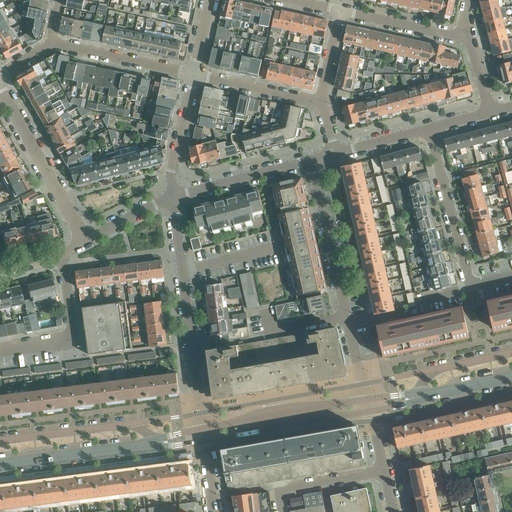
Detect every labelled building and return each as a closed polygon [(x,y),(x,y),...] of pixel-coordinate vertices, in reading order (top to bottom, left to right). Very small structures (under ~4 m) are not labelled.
[(29,8),(47,12),(47,8),(48,8),(49,4),(48,3),(49,2),(36,0),(30,0),(30,4),(24,3),(23,7),(29,8)] [(66,0),(65,6),(82,10),(84,0),(83,0),(66,0)] [(191,1),(191,0),(180,0),(180,6),(179,10),(189,12),(190,7),(193,8),(194,2),(191,1)] [(230,32),(230,28),(233,19),(237,1),(233,0),(223,0),(220,16),(228,18),(226,27),(218,26),(217,31),(229,34),(230,32)] [(237,1),(233,19),(237,20),(235,25),(240,27),(242,21),(246,3),(243,2),(243,1),(237,0),(238,1),(237,1)] [(418,8),(419,9),(420,0),(409,0),(408,6),(413,7),(413,8),(418,10),(418,8)] [(420,0),(419,9),(423,10),(423,11),(429,12),(429,11),(431,0),(420,0)] [(431,0),(429,11),(434,12),(434,13),(439,14),(439,13),(440,13),(442,0),(431,0)] [(442,0),(440,13),(445,14),(444,16),(450,17),(450,15),(451,16),(452,15),(454,15),(455,9),(453,9),(454,0),(442,0)] [(480,0),(480,1),(482,7),(481,7),(482,13),(483,12),(499,9),(498,2),(498,0),(480,0)] [(246,3),(242,21),(246,22),(245,28),(249,29),(251,23),(255,5),(252,4),(252,3),(247,2),(247,3),(246,3)] [(255,5),(251,23),(255,24),(254,30),(258,31),(264,7),(260,6),(260,5),(256,4),(256,5),(255,5)] [(264,7),(258,31),(263,32),(264,26),(269,27),(273,9),(269,8),(270,7),(265,6),(265,7),(264,7)] [(20,11),(23,16),(45,21),(46,17),(47,17),(47,14),(46,13),(47,12),(29,8),(28,13),(20,11)] [(499,9),(483,12),(484,17),(483,17),(485,23),(486,23),(502,19),(499,9)] [(81,38),(85,22),(79,21),(81,12),(76,10),(74,16),(74,20),(70,36),(75,37),(75,38),(80,39),(81,38)] [(289,30),(293,13),(292,13),(292,12),(287,11),(287,12),(282,11),(282,12),(276,11),(271,31),(281,33),(282,28),(289,30)] [(301,33),(305,16),(304,16),(304,15),(299,13),(298,14),(293,13),(289,30),(301,33)] [(45,21),(23,16),(27,23),(25,24),(29,32),(32,31),(38,41),(43,38),(46,21),(45,21)] [(313,35),(317,18),(315,18),(315,17),(310,16),(310,17),(305,16),(301,33),(313,35)] [(70,36),(74,20),(63,17),(59,33),(60,34),(62,35),(65,36),(66,35),(70,36)] [(327,21),(327,20),(321,18),(321,20),(317,18),(313,35),(324,38),(328,21),(327,21)] [(0,36),(12,30),(9,25),(11,24),(8,19),(0,23),(0,36)] [(502,19),(486,23),(487,28),(486,28),(487,33),(488,33),(505,29),(502,19)] [(94,23),(85,21),(85,22),(81,38),(82,38),(83,40),(86,41),(88,40),(91,40),(94,23)] [(94,23),(91,40),(94,41),(95,42),(97,43),(98,42),(100,42),(103,26),(94,23)] [(355,44),(359,28),(354,27),(354,26),(349,24),(348,26),(344,42),(355,44)] [(188,28),(176,25),(174,32),(187,35),(188,28)] [(106,26),(102,43),(112,45),(116,28),(106,26)] [(116,28),(112,45),(121,47),(125,30),(126,28),(117,26),(116,28)] [(355,44),(354,47),(361,48),(360,56),(363,57),(365,47),(369,30),(365,29),(365,28),(360,27),(359,28),(355,44)] [(14,28),(12,30),(0,36),(0,47),(1,47),(2,48),(19,39),(14,28)] [(370,31),(369,30),(365,47),(376,49),(380,33),(375,32),(376,30),(370,29),(370,31)] [(505,29),(488,33),(489,38),(488,38),(490,44),(491,43),(507,39),(505,29)] [(125,30),(121,47),(131,49),(134,32),(125,30)] [(28,33),(23,36),(25,39),(26,40),(29,46),(38,41),(32,31),(29,32),(28,33)] [(214,42),(219,43),(220,40),(229,42),(230,37),(231,34),(229,34),(217,31),(214,42)] [(134,32),(131,49),(140,51),(144,34),(134,32)] [(380,33),(376,49),(388,52),(391,35),(386,34),(386,33),(381,32),(381,33),(380,33)] [(144,34),(140,51),(150,53),(153,36),(144,34)] [(392,35),(391,35),(388,52),(398,54),(402,38),(397,36),(397,35),(392,34),(392,35)] [(153,36),(150,53),(159,56),(163,39),(153,36)] [(223,52),(220,68),(221,68),(222,70),(225,71),(226,70),(230,70),(236,38),(235,38),(231,37),(228,53),(223,52)] [(402,38),(398,54),(409,57),(413,40),(408,39),(408,38),(404,37),(404,38),(402,38)] [(236,38),(230,70),(233,71),(234,73),(236,73),(238,72),(239,72),(243,56),(238,55),(241,44),(240,44),(242,39),(237,38),(236,38)] [(22,44),(19,39),(2,48),(4,52),(4,54),(5,57),(7,57),(7,58),(23,50),(20,45),(22,44)] [(163,39),(159,56),(168,58),(172,41),(163,39)] [(413,40),(409,57),(419,59),(423,42),(418,41),(419,40),(413,39),(413,40)] [(491,43),(494,56),(510,52),(507,39),(491,43)] [(172,41),(168,58),(178,60),(180,50),(183,51),(184,44),(181,43),(172,41)] [(243,56),(239,72),(240,73),(241,74),(244,75),(245,74),(248,75),(254,47),(255,42),(250,41),(247,57),(243,56)] [(430,61),(434,45),(429,44),(429,43),(424,41),(424,43),(423,42),(419,59),(430,61)] [(220,68),(223,52),(224,50),(218,49),(219,43),(214,42),(209,66),(215,67),(216,69),(218,69),(219,68),(220,68)] [(254,47),(248,75),(252,75),(252,77),(255,78),(257,77),(258,77),(261,60),(257,59),(260,43),(255,42),(254,47)] [(310,44),(309,52),(320,54),(322,47),(310,44)] [(434,45),(430,61),(441,64),(443,53),(445,47),(440,46),(440,45),(435,44),(434,45)] [(459,56),(443,53),(441,64),(457,67),(458,63),(459,63),(460,57),(459,57),(459,56)] [(308,54),(307,59),(314,61),(313,64),(318,65),(320,57),(308,54)] [(356,68),(359,58),(342,54),(341,59),(340,59),(339,64),(340,64),(340,65),(356,68)] [(501,74),(503,83),(505,83),(505,84),(511,82),(510,81),(511,80),(511,68),(511,63),(510,59),(508,54),(503,56),(505,65),(497,67),(499,74),(501,74)] [(62,78),(65,79),(69,62),(70,58),(55,55),(47,59),(53,72),(63,74),(62,78)] [(260,76),(266,77),(266,79),(271,80),(271,81),(276,82),(276,81),(277,81),(281,64),(275,63),(275,60),(264,58),(260,76)] [(50,69),(45,61),(37,65),(16,77),(21,85),(22,85),(50,69)] [(282,61),(281,64),(277,81),(283,83),(282,84),(287,85),(288,84),(289,84),(293,67),(288,66),(289,62),(282,61)] [(71,63),(69,62),(65,79),(64,84),(68,85),(69,79),(74,80),(77,64),(76,62),(73,62),(71,63)] [(78,64),(77,64),(74,80),(79,82),(78,86),(82,88),(87,66),(84,65),(83,64),(80,63),(78,64)] [(400,63),(398,71),(404,72),(406,65),(400,63)] [(354,79),(356,68),(340,65),(339,69),(338,69),(336,75),(337,75),(337,76),(354,79)] [(89,67),(87,66),(82,88),(87,89),(88,83),(92,84),(96,68),(95,68),(94,66),(91,66),(89,67)] [(304,70),(300,87),(306,88),(305,89),(311,90),(311,89),(312,89),(316,72),(309,71),(310,67),(305,66),(304,70)] [(96,91),(100,92),(105,70),(102,69),(101,68),(98,67),(96,68),(92,84),(97,85),(96,91)] [(293,67),(289,84),(294,85),(294,86),(299,88),(300,86),(300,87),(304,70),(293,67)] [(50,69),(22,85),(23,87),(23,89),(24,92),(26,92),(26,93),(42,84),(40,80),(52,73),(50,69)] [(108,71),(105,70),(100,92),(105,93),(106,88),(110,88),(110,89),(114,72),(112,71),(111,70),(109,70),(108,71)] [(118,95),(123,74),(120,73),(119,71),(116,70),(114,72),(110,89),(110,88),(108,96),(118,98),(118,95)] [(472,91),(469,79),(466,71),(452,75),(452,78),(457,95),(458,95),(458,96),(464,95),(463,93),(472,91)] [(126,74),(123,74),(118,95),(122,96),(123,91),(128,92),(132,76),(131,75),(130,74),(127,73),(126,74)] [(135,100),(137,94),(141,78),(138,77),(137,75),(134,75),(133,76),(132,76),(128,92),(132,93),(131,99),(135,100)] [(358,80),(354,79),(337,76),(336,80),(335,80),(334,85),(335,85),(335,87),(351,90),(352,85),(357,86),(358,80)] [(141,78),(137,94),(135,100),(135,103),(139,104),(141,95),(146,96),(150,80),(149,79),(148,78),(145,77),(144,78),(141,78)] [(151,85),(177,91),(178,88),(180,87),(180,84),(179,83),(179,82),(162,78),(161,82),(156,81),(156,82),(152,81),(151,85)] [(452,78),(441,81),(446,98),(447,98),(447,99),(452,98),(452,97),(457,95),(452,78)] [(42,84),(26,93),(27,93),(26,95),(28,98),(29,98),(31,101),(59,85),(57,81),(44,88),(42,84)] [(446,98),(441,81),(430,84),(435,101),(436,101),(436,102),(441,101),(441,99),(445,98),(446,98)] [(430,84),(420,87),(424,104),(425,104),(425,105),(430,103),(430,102),(435,101),(430,84)] [(35,108),(36,109),(51,100),(49,96),(61,89),(59,85),(31,101),(33,104),(32,105),(34,108),(35,108)] [(158,96),(175,100),(175,99),(177,98),(178,95),(176,94),(177,91),(151,85),(150,90),(159,92),(158,96)] [(235,109),(238,95),(232,93),(231,98),(222,96),(223,91),(205,87),(205,88),(204,89),(203,92),(204,93),(203,97),(228,102),(226,107),(235,109)] [(424,104),(420,87),(409,90),(413,107),(414,107),(414,108),(419,106),(419,105),(424,104)] [(351,92),(338,89),(336,95),(348,98),(352,97),(351,92)] [(409,90),(398,93),(402,110),(403,110),(403,111),(409,109),(408,108),(413,107),(409,90)] [(402,110),(398,93),(387,96),(392,113),(392,114),(398,112),(397,111),(402,110)] [(250,97),(240,95),(235,118),(245,120),(247,110),(248,110),(252,111),(255,99),(250,97)] [(147,103),(173,109),(174,106),(175,105),(176,102),(175,101),(175,100),(158,96),(157,101),(148,99),(147,103)] [(387,96),(376,99),(380,116),(381,115),(381,117),(387,115),(387,114),(392,113),(387,96)] [(39,114),(40,117),(68,102),(66,97),(53,105),(51,100),(36,109),(36,110),(35,111),(37,114),(39,114)] [(228,102),(203,97),(203,100),(201,101),(200,104),(201,105),(201,106),(219,110),(220,105),(226,107),(228,102)] [(79,98),(79,99),(77,105),(77,107),(84,109),(86,99),(79,98)] [(380,116),(376,99),(365,102),(370,118),(370,120),(376,118),(375,117),(380,116)] [(68,102),(40,117),(42,120),(41,122),(43,124),(44,124),(45,126),(45,125),(60,117),(58,113),(71,106),(68,102)] [(365,102),(354,105),(358,122),(359,121),(360,121),(360,122),(365,121),(365,120),(370,118),(365,102)] [(154,114),(171,118),(171,117),(173,117),(174,114),(172,112),(173,109),(147,103),(146,108),(155,110),(154,114)] [(284,105),(281,122),(280,123),(285,140),(296,138),(298,128),(302,129),(304,119),(300,118),(302,109),(284,105)] [(358,122),(354,105),(343,108),(343,109),(347,125),(349,124),(349,125),(354,124),(354,123),(358,122)] [(219,110),(201,106),(201,107),(200,107),(198,112),(200,112),(199,116),(227,122),(232,123),(232,119),(218,116),(219,110)] [(77,107),(77,108),(80,112),(82,117),(93,111),(86,109),(77,107)] [(115,107),(115,108),(114,114),(123,116),(125,109),(115,107)] [(77,108),(60,117),(45,125),(47,128),(46,130),(48,133),(50,133),(50,134),(65,126),(63,121),(80,112),(77,108)] [(171,118),(154,114),(145,112),(144,117),(153,119),(152,124),(169,128),(169,126),(171,126),(171,123),(170,121),(171,118)] [(116,115),(109,114),(107,128),(117,129),(118,126),(114,125),(116,115)] [(227,122),(199,116),(198,119),(197,118),(196,124),(197,124),(197,125),(214,129),(216,124),(226,126),(227,122)] [(79,132),(87,128),(95,123),(94,121),(93,122),(91,119),(69,132),(66,128),(51,136),(52,137),(50,138),(53,142),(54,142),(56,145),(79,132)] [(286,144),(285,140),(280,123),(281,122),(271,120),(270,124),(270,125),(275,145),(279,144),(279,146),(286,144)] [(261,122),(260,129),(261,129),(266,149),(273,148),(272,146),(275,145),(270,125),(270,124),(261,122)] [(96,123),(95,123),(87,128),(90,132),(96,128),(96,127),(98,126),(96,123)] [(168,134),(169,130),(137,123),(136,128),(142,130),(142,131),(144,131),(143,135),(146,136),(166,140),(167,139),(168,138),(169,135),(168,134)] [(495,126),(499,138),(511,135),(508,123),(495,126)] [(482,130),(486,142),(499,138),(495,126),(482,130)] [(261,129),(260,129),(252,127),(251,132),(256,150),(259,149),(260,151),(266,149),(261,129)] [(115,131),(108,130),(111,140),(117,138),(115,131)] [(251,132),(242,130),(242,135),(245,150),(247,155),(253,153),(253,151),(256,150),(251,132)] [(469,133),(473,145),(486,142),(482,130),(469,133)] [(60,152),(61,154),(76,145),(73,141),(81,137),(79,132),(56,145),(57,148),(56,149),(59,153),(60,152)] [(216,139),(217,144),(221,159),(238,154),(237,152),(245,150),(242,135),(241,135),(231,133),(231,137),(232,143),(225,142),(224,142),(223,137),(216,139)] [(457,137),(460,149),(473,145),(469,133),(457,137)] [(97,136),(91,139),(93,144),(95,146),(100,143),(100,142),(97,136)] [(457,137),(444,140),(447,152),(460,149),(457,137)] [(218,158),(214,141),(207,142),(206,138),(202,139),(203,144),(207,161),(212,160),(212,161),(218,160),(217,158),(218,158)] [(3,139),(0,140),(0,153),(9,148),(8,148),(9,146),(8,143),(6,143),(3,139)] [(67,165),(77,159),(81,157),(79,152),(93,144),(91,139),(62,155),(64,159),(63,160),(65,165),(67,164),(67,165)] [(166,146),(164,144),(149,148),(154,165),(155,165),(156,166),(159,165),(160,163),(163,162),(162,158),(164,157),(162,150),(165,149),(166,146)] [(194,161),(195,164),(199,163),(199,164),(203,163),(204,162),(207,161),(203,144),(191,147),(192,153),(190,154),(192,161),(194,161)] [(422,159),(422,158),(419,147),(406,150),(409,162),(413,161),(422,159)] [(0,165),(14,158),(14,157),(15,156),(13,153),(11,153),(9,148),(0,153),(0,165)] [(154,165),(149,148),(139,151),(143,168),(144,167),(145,169),(148,168),(149,166),(154,165)] [(409,162),(406,150),(393,154),(396,166),(399,176),(403,175),(404,174),(404,173),(404,172),(402,164),(409,162)] [(143,168),(139,151),(128,153),(131,171),(132,170),(134,171),(137,170),(138,169),(143,168)] [(105,160),(104,160),(109,177),(114,175),(116,176),(119,175),(119,174),(120,173),(117,156),(116,157),(115,152),(103,155),(105,160)] [(131,171),(128,153),(117,156),(120,173),(121,173),(123,174),(126,173),(127,172),(131,171)] [(393,154),(380,157),(383,169),(396,166),(393,154)] [(14,158),(0,165),(0,171),(1,171),(4,177),(20,168),(19,167),(20,165),(18,162),(16,162),(14,158)] [(81,166),(77,159),(67,165),(70,169),(69,172),(71,174),(72,174),(75,181),(76,181),(78,185),(79,186),(87,184),(86,183),(87,183),(82,166),(81,166)] [(104,160),(93,163),(98,180),(103,178),(105,179),(108,179),(109,177),(104,160)] [(93,163),(82,166),(87,183),(92,182),(92,183),(98,181),(98,180),(93,163)] [(350,165),(341,167),(348,197),(368,192),(361,163),(354,164),(350,165)] [(8,187),(25,178),(23,174),(24,172),(22,169),(20,169),(20,168),(4,177),(1,178),(7,188),(8,187)] [(475,168),(463,172),(464,179),(462,179),(465,190),(481,186),(478,175),(477,175),(475,168)] [(415,174),(412,175),(412,176),(414,182),(429,177),(427,171),(415,174)] [(401,185),(414,182),(412,176),(399,179),(401,185)] [(27,178),(26,178),(25,178),(8,187),(14,197),(31,188),(28,183),(29,182),(27,178)] [(277,209),(281,208),(282,214),(278,215),(296,296),(327,289),(309,208),(305,209),(303,203),(307,202),(305,194),(304,195),(302,186),(303,185),(302,178),(271,184),(277,209)] [(407,186),(410,198),(425,194),(424,190),(425,190),(423,183),(422,183),(422,182),(407,186)] [(481,186),(465,190),(465,191),(463,191),(465,198),(467,197),(468,201),(484,197),(481,186)] [(258,189),(192,207),(198,227),(209,224),(211,232),(254,221),(252,212),(263,209),(258,189)] [(33,190),(25,194),(29,201),(37,197),(33,190)] [(368,192),(348,197),(354,226),(375,222),(368,192)] [(426,193),(425,194),(410,198),(413,209),(428,205),(427,202),(428,202),(426,193)] [(25,194),(21,197),(23,205),(29,201),(25,194)] [(484,197),(468,201),(469,205),(467,205),(469,212),(471,212),(487,208),(484,197)] [(413,209),(416,221),(432,216),(430,208),(429,209),(428,205),(413,209)] [(487,208),(471,212),(474,223),(490,219),(487,208)] [(36,216),(37,222),(42,239),(54,236),(54,235),(57,235),(55,227),(52,228),(48,213),(36,216)] [(434,225),(432,216),(416,221),(418,227),(410,229),(412,234),(419,232),(434,228),(433,225),(434,225)] [(490,219),(474,223),(475,227),(473,228),(474,234),(477,233),(477,234),(493,230),(491,224),(496,221),(495,217),(490,219)] [(37,222),(26,225),(30,242),(42,239),(37,222)] [(375,222),(354,226),(357,240),(361,256),(381,251),(375,222)] [(26,225),(14,228),(17,240),(18,245),(30,242),(26,225)] [(0,242),(3,242),(5,249),(18,245),(17,240),(14,228),(13,227),(0,230),(0,228),(0,242)] [(419,232),(422,244),(438,239),(436,232),(435,232),(434,228),(419,232)] [(493,230),(477,234),(480,245),(496,241),(493,230)] [(199,237),(190,239),(193,251),(202,248),(199,237)] [(425,255),(440,251),(439,248),(440,248),(438,239),(422,244),(425,255)] [(215,243),(216,254),(240,250),(238,240),(215,243)] [(496,241),(480,245),(481,250),(479,250),(480,254),(482,254),(483,256),(498,252),(496,241)] [(361,256),(367,285),(388,281),(381,251),(361,256)] [(428,267),(444,262),(442,255),(441,255),(440,251),(425,255),(414,258),(408,260),(408,264),(418,262),(426,260),(428,267)] [(149,262),(151,278),(164,276),(161,260),(149,262)] [(143,263),(137,264),(139,280),(151,278),(149,262),(148,262),(148,261),(143,262),(143,263)] [(412,279),(413,283),(419,281),(431,278),(446,274),(446,271),(444,262),(428,267),(430,273),(421,275),(422,277),(412,279)] [(126,281),(139,280),(137,264),(136,264),(135,263),(131,263),(131,265),(124,265),(126,281)] [(119,266),(112,267),(114,283),(126,281),(124,265),(123,265),(123,264),(118,265),(119,266)] [(100,269),(102,284),(114,283),(112,267),(112,266),(106,267),(107,268),(100,269)] [(94,270),(88,271),(90,286),(102,284),(100,269),(99,269),(99,268),(94,269),(94,270)] [(78,288),(79,288),(90,286),(88,271),(76,272),(78,288)] [(434,290),(450,286),(449,285),(450,285),(448,278),(447,278),(446,274),(431,278),(434,290)] [(228,284),(237,281),(235,275),(226,278),(228,284)] [(27,316),(28,320),(34,318),(33,314),(34,314),(31,303),(55,297),(51,281),(40,283),(39,280),(32,282),(33,285),(27,286),(28,289),(26,289),(28,295),(30,295),(31,300),(24,301),(27,315),(27,316)] [(388,281),(367,285),(374,314),(382,313),(386,312),(394,310),(388,281)] [(205,286),(205,287),(204,287),(203,288),(203,292),(204,293),(206,293),(207,298),(223,296),(222,284),(220,284),(220,282),(216,283),(216,284),(205,286)] [(7,290),(11,307),(22,304),(18,287),(15,286),(12,287),(11,288),(7,290)] [(0,291),(0,309),(11,307),(7,290),(6,290),(4,289),(1,290),(1,291),(0,291)] [(322,295),(303,300),(304,307),(303,307),(304,314),(326,310),(322,295)] [(207,298),(208,310),(223,309),(222,301),(224,301),(223,296),(207,298)] [(502,297),(486,300),(492,327),(494,333),(511,328),(511,298),(503,300),(502,297)] [(132,349),(132,348),(126,302),(82,308),(89,355),(132,349)] [(145,315),(162,313),(161,302),(144,304),(145,315)] [(275,306),(278,320),(288,317),(286,303),(275,306)] [(392,322),(376,325),(379,338),(382,352),(384,358),(399,354),(404,353),(469,338),(468,333),(462,306),(447,309),(447,313),(392,325),(392,322)] [(208,310),(210,322),(226,320),(226,315),(224,316),(223,309),(208,310)] [(163,324),(162,313),(145,315),(147,326),(163,324)] [(18,334),(31,332),(28,320),(27,316),(27,315),(21,317),(23,325),(20,326),(20,325),(16,326),(18,334)] [(210,334),(212,334),(212,335),(216,335),(217,343),(239,339),(249,337),(248,327),(242,328),(242,331),(233,332),(231,321),(226,322),(226,320),(210,322),(211,328),(209,328),(208,329),(208,333),(210,334)] [(4,324),(7,337),(18,334),(16,326),(15,326),(14,322),(4,324)] [(163,324),(147,326),(148,336),(165,334),(163,324)] [(243,344),(239,345),(236,346),(236,345),(207,350),(211,382),(212,389),(337,367),(337,364),(345,363),(337,328),(306,333),(248,343),(243,344)] [(165,334),(148,336),(149,346),(166,344),(165,334)] [(154,396),(166,394),(171,394),(172,396),(178,395),(179,393),(176,373),(144,377),(147,399),(154,398),(154,396)] [(147,399),(144,377),(113,381),(115,403),(123,402),(123,400),(129,399),(140,398),(141,400),(147,399)] [(115,403),(113,381),(82,385),(85,407),(91,406),(92,404),(103,402),(109,402),(110,404),(115,403)] [(85,407),(82,385),(51,389),(54,411),(60,410),(60,408),(71,406),(77,406),(78,408),(85,407)] [(54,411),(51,389),(20,393),(22,415),(29,414),(29,412),(40,410),(46,410),(47,412),(54,411)] [(22,415),(20,393),(0,395),(0,415),(9,415),(15,414),(16,416),(22,415)] [(511,407),(511,402),(481,408),(485,429),(511,422),(511,407)] [(450,415),(455,435),(485,429),(481,408),(450,415)] [(450,415),(420,422),(425,442),(455,435),(450,415)] [(393,428),(397,448),(425,442),(420,422),(393,428)] [(228,490),(365,466),(359,433),(222,457),(228,490)] [(511,451),(503,454),(506,468),(511,466),(511,451)] [(490,471),(506,468),(503,454),(485,458),(488,472),(490,471)] [(156,469),(159,489),(191,485),(188,464),(156,469)] [(409,470),(412,483),(416,499),(436,494),(430,465),(409,470)] [(156,469),(125,473),(128,493),(159,489),(156,469)] [(96,476),(98,497),(128,493),(125,473),(96,476)] [(475,478),(478,490),(492,487),(489,474),(475,478)] [(96,476),(65,480),(67,501),(98,497),(96,476)] [(34,484),(36,505),(67,501),(65,480),(34,484)] [(34,484),(3,488),(5,509),(36,505),(34,484)] [(495,499),(492,487),(478,490),(481,502),(495,499)] [(333,511),(371,511),(370,506),(373,505),(371,493),(368,494),(366,488),(330,496),(333,511)] [(233,496),(234,511),(271,511),(268,492),(233,496)] [(324,506),(321,492),(303,495),(305,509),(324,506)] [(440,511),(436,494),(416,499),(418,511),(440,511)] [(302,505),(301,498),(290,500),(291,507),(302,505)] [(495,499),(481,502),(483,511),(492,511),(497,511),(495,499)]
